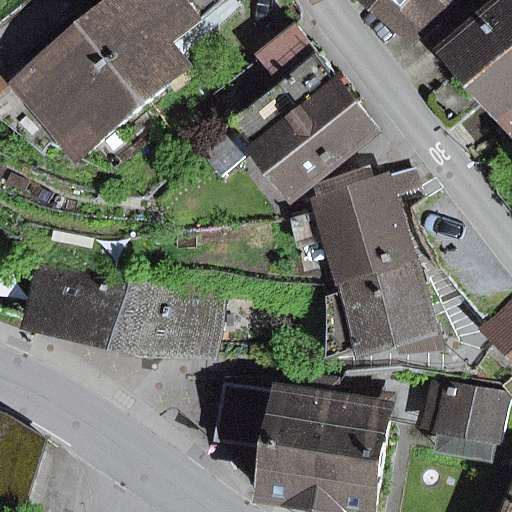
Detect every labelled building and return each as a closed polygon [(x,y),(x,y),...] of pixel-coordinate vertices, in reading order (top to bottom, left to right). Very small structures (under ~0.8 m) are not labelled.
[(174,43),(202,21),(184,0),(122,0),(89,26),(152,102),(194,68),(174,43)] [(184,0),(202,21),(226,0),(184,0)] [(373,0),(417,37),(448,0),(373,0)] [(511,117),(511,0),(509,0),(449,51),(508,120),(511,117)] [(152,102),(89,26),(21,84),(83,158),(152,102)] [(300,196),(381,131),(301,29),(220,93),(300,196)] [(389,179),(394,196),(423,187),(416,170),(389,179)] [(394,196),(389,179),(324,199),(327,210),(297,220),(303,246),(335,236),(347,279),(413,257),(394,196)] [(330,295),(337,361),(372,358),(372,353),(400,342),(403,355),(444,351),(441,325),(437,327),(413,257),(347,279),(350,289),(330,295)] [(44,267),(40,324),(139,349),(152,293),(142,290),(44,267)] [(152,293),(139,349),(217,353),(221,282),(144,270),(142,290),(152,293)] [(511,309),(490,328),(511,348),(511,309)] [(309,395),(285,392),(276,449),(269,497),(364,511),(378,511),(392,424),(394,410),(339,401),(342,382),(312,377),(309,395)] [(276,449),(285,392),(228,385),(219,442),(276,449)] [(397,391),(394,410),(392,424),(445,433),(506,442),(511,400),(511,395),(453,386),(450,400),(397,391)] [(0,414),(0,498),(27,507),(48,440),(9,418),(0,414)] [(442,453),(502,463),(506,442),(445,433),(442,453)]
